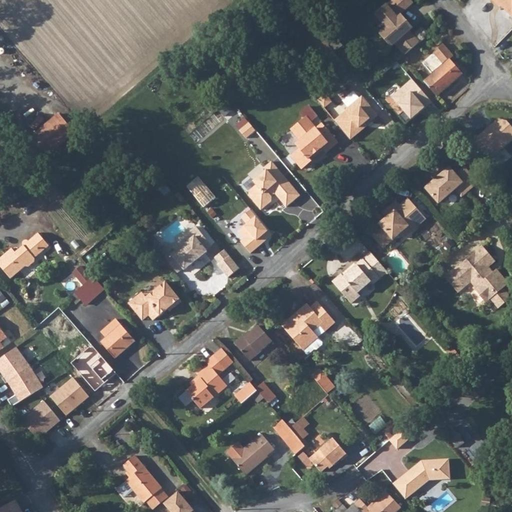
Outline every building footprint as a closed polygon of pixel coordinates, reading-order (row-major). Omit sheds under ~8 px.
[(401,0),(393,0),(377,14),(388,27),(381,33),(392,46),(395,43),(405,54),(420,42),(411,30),(408,27),(411,25),(405,18),(402,21),(399,17),(398,16),(408,7),(401,0)] [(511,0),(493,0),(496,2),(497,1),(511,15),(511,0)] [(435,19),(425,28),(429,32),(439,23),(435,19)] [(439,23),(429,32),(439,44),(449,35),(439,23)] [(444,64),(424,81),(437,96),(463,73),(458,68),(460,66),(456,62),(454,63),(450,58),(454,55),(444,43),(433,52),(444,64)] [(331,47),(318,58),(331,73),(344,62),(331,47)] [(385,72),(378,78),(383,84),(390,78),(385,72)] [(326,94),(318,100),(324,108),(332,102),(326,94)] [(346,111),(335,121),(351,140),(368,126),(365,123),(370,119),(372,121),(378,116),(363,96),(345,110),(346,111)] [(59,114),(25,143),(41,162),(76,133),(59,114)] [(307,117),(292,129),(301,140),(300,141),(299,147),(301,149),(292,156),(302,168),(311,161),(311,160),(309,158),(312,155),(314,157),(323,149),(326,153),(339,143),(327,128),(320,133),(316,128),(307,117)] [(497,117),(476,136),(492,155),(511,137),(511,126),(506,120),(497,117)] [(246,138),(256,130),(249,123),(240,131),(246,138)] [(316,128),(320,133),(327,128),(322,123),(316,128)] [(287,207),(301,195),(272,161),(265,168),(267,170),(254,181),(257,185),(250,191),(250,195),(262,210),(272,201),(272,196),(276,193),(287,207)] [(449,166),(426,187),(439,202),(455,187),(462,194),(477,181),(464,166),(456,173),(449,166)] [(382,224),(372,233),(384,246),(399,232),(408,233),(408,224),(413,220),(417,224),(426,217),(408,197),(400,205),(395,200),(383,212),(387,216),(388,218),(382,224)] [(269,230),(251,209),(241,217),(247,223),(238,231),(244,238),(241,241),(251,252),(264,241),(260,237),(269,230)] [(413,220),(408,224),(408,233),(417,224),(413,220)] [(163,254),(178,272),(183,267),(185,269),(207,251),(206,249),(211,245),(196,226),(190,231),(194,236),(173,253),(169,249),(163,254)] [(269,230),(260,237),(264,241),(272,234),(269,230)] [(35,258),(50,245),(39,232),(29,241),(28,240),(26,239),(25,240),(24,240),(24,241),(23,241),(23,242),(23,244),(24,245),(16,252),(12,248),(0,258),(0,264),(11,278),(26,266),(29,266),(35,261),(35,258)] [(483,245),(451,272),(464,287),(471,280),(476,286),(474,288),(486,302),(491,298),(499,307),(508,300),(508,294),(503,288),(506,286),(506,281),(496,269),(491,274),(487,270),(490,267),(488,266),(495,260),(483,245)] [(239,268),(224,249),(214,257),(219,263),(218,264),(228,277),(239,268)] [(380,278),(388,272),(371,252),(363,258),(380,278)] [(371,281),(374,284),(380,278),(363,258),(356,265),(357,266),(344,277),(342,274),(333,281),(352,303),(361,296),(358,293),(371,281)] [(444,275),(458,291),(464,287),(451,272),(450,270),(444,275)] [(93,276),(75,293),(81,300),(85,305),(104,287),(93,276)] [(135,297),(129,303),(142,320),(149,315),(153,320),(168,309),(172,305),(174,307),(182,301),(166,281),(146,297),(144,294),(137,300),(135,297)] [(70,297),(76,304),(81,300),(75,293),(70,297)] [(299,315),(285,328),(308,355),(314,349),(318,349),(323,345),(323,342),(319,337),(314,331),(320,326),(325,331),(336,322),(318,301),(311,307),(308,303),(297,312),(299,315)] [(285,328),(299,315),(297,312),(282,325),(285,328)] [(124,328),(116,319),(101,332),(106,337),(101,342),(115,358),(135,340),(130,334),(133,332),(127,326),(124,328)] [(251,333),(237,345),(250,360),(273,340),(272,340),(277,335),(266,322),(260,327),(259,326),(251,333)] [(0,325),(0,350),(5,347),(1,342),(8,337),(0,325)] [(319,337),(325,331),(320,326),(314,331),(319,337)] [(235,342),(237,345),(251,333),(249,330),(235,342)] [(462,357),(452,345),(446,351),(456,363),(462,357)] [(20,346),(0,359),(0,368),(9,382),(33,366),(20,346)] [(226,369),(234,363),(221,348),(214,355),(226,369)] [(220,375),(226,369),(214,355),(207,361),(210,365),(199,375),(199,376),(201,378),(193,385),(187,391),(202,408),(228,385),(220,375)] [(33,366),(9,382),(17,395),(10,399),(14,406),(46,386),(33,366)] [(324,371),(316,378),(330,394),(338,387),(324,371)] [(75,376),(51,396),(67,416),(91,396),(75,376)] [(191,383),(193,385),(201,378),(199,376),(191,383)] [(256,389),(258,391),(264,397),(269,403),(276,396),(264,382),(256,389)] [(241,399),(249,393),(243,387),(236,393),(241,399)] [(264,397),(258,391),(253,395),(258,402),(264,397)] [(45,400),(23,419),(41,439),(62,420),(45,400)] [(137,431),(141,428),(133,418),(129,421),(137,431)] [(292,430),(299,438),(306,431),(298,421),(290,428),(292,430)] [(292,430),(290,428),(286,423),(276,431),(283,438),(292,430)] [(296,453),(305,445),(299,438),(292,430),(283,438),(296,453)] [(396,451),(409,439),(401,430),(388,441),(396,451)] [(244,449),(233,459),(247,475),(269,456),(276,450),(263,434),(255,441),(255,440),(244,449)] [(334,438),(310,458),(321,472),(331,463),(333,465),(340,459),(342,461),(348,456),(334,438)] [(227,452),(233,459),(244,449),(239,442),(227,452)] [(162,488),(136,455),(124,465),(132,475),(127,480),(145,502),(147,501),(153,508),(168,496),(162,488)] [(409,474),(395,485),(406,499),(429,480),(450,478),(449,459),(422,460),(409,470),(409,474)] [(409,470),(393,483),(395,485),(409,474),(409,470)] [(396,511),(402,507),(386,490),(370,505),(373,508),(372,510),(369,511),(363,511),(355,503),(348,510),(338,500),(333,505),(337,509),(333,511),(396,511)] [(360,498),(355,503),(363,511),(369,511),(372,510),(373,508),(370,505),(368,507),(360,498)] [(26,511),(19,499),(0,508),(0,511),(26,511)]
